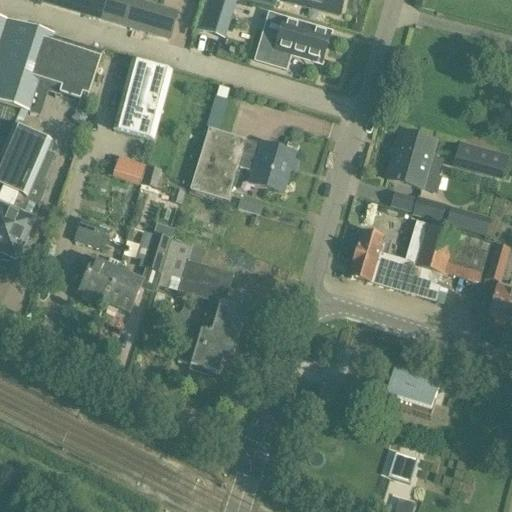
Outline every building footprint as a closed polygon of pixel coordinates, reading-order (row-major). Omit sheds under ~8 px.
[(58,0),(56,7),(100,20),(106,0),(58,0)] [(233,2),(227,0),(208,0),(198,32),(221,40),(233,2)] [(251,0),(251,2),(274,9),(276,0),(251,0)] [(342,0),(288,0),(288,3),(311,9),(310,13),(338,20),(342,0)] [(125,28),(132,4),(119,1),(112,24),(125,28)] [(132,4),(125,28),(169,41),(176,18),(132,4)] [(269,18),(255,67),(287,76),(291,62),(320,71),(330,36),(269,18)] [(87,106),(104,55),(53,39),(7,24),(0,47),(0,105),(28,115),(36,91),(37,89),(87,106)] [(155,143),(173,74),(131,62),(112,132),(155,143)] [(226,101),(229,92),(220,90),(217,99),(226,101)] [(15,128),(0,161),(0,186),(18,195),(27,199),(51,143),(15,128)] [(260,147),(209,131),(190,192),(228,203),(238,169),(252,173),(248,186),(282,197),(295,156),(260,145),(260,147)] [(434,177),(438,163),(431,161),(435,144),(400,134),(387,183),(422,193),(427,175),(434,177)] [(505,178),(510,158),(463,146),(458,166),(505,178)] [(139,188),(145,168),(120,159),(112,179),(139,188)] [(157,192),(161,173),(147,169),(142,188),(157,192)] [(181,207),(185,194),(175,191),(171,204),(181,207)] [(10,213),(0,235),(0,261),(3,262),(9,262),(10,261),(16,263),(41,205),(27,199),(18,195),(10,213)] [(441,226),(446,208),(418,200),(413,218),(441,226)] [(0,235),(10,213),(0,208),(0,235)] [(465,235),(485,241),(490,222),(470,217),(465,235)] [(258,230),(260,221),(252,219),(250,229),(258,230)] [(106,254),(114,232),(81,222),(74,243),(106,254)] [(171,242),(174,232),(164,229),(162,233),(155,232),(153,237),(144,235),(136,260),(141,262),(139,269),(161,276),(162,276),(172,243),(171,242)] [(393,243),(383,241),(363,235),(349,280),(436,306),(444,277),(480,286),(489,248),(415,229),(405,263),(389,259),(393,243)] [(233,278),(201,268),(205,253),(172,243),(162,276),(161,276),(157,289),(179,295),(209,304),(200,332),(189,329),(178,364),(191,368),(189,372),(208,378),(210,373),(218,376),(225,356),(233,359),(252,300),(229,292),(233,278)] [(501,286),(510,252),(496,248),(486,282),(501,286)] [(106,269),(84,259),(77,277),(86,281),(80,295),(106,306),(119,274),(118,274),(121,266),(110,261),(106,269)] [(130,317),(144,285),(119,274),(106,306),(130,317)] [(511,325),(511,293),(498,289),(489,320),(511,325)] [(414,377),(389,369),(385,385),(390,387),(385,403),(398,407),(396,412),(431,423),(436,406),(434,406),(440,386),(421,380),(422,377),(415,374),(414,377)] [(335,423),(343,394),(322,388),(313,416),(335,423)]
